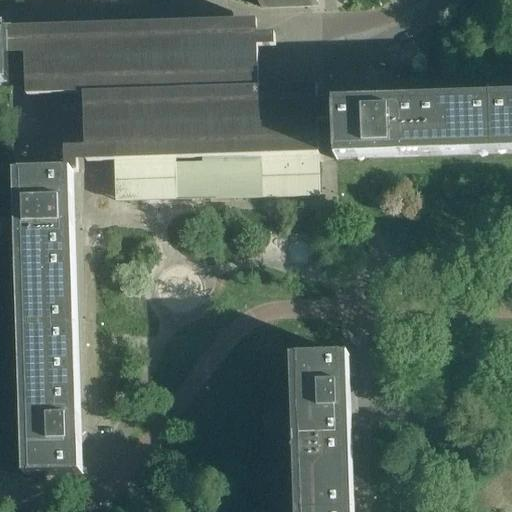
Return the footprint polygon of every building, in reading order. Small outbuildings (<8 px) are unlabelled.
[(262,0),(262,7),(261,7),(261,8),(268,8),(267,8),(312,7),(312,0),(262,0)] [(320,197),(318,100),(318,88),(260,90),(259,54),(258,22),(21,29),(22,54),(26,54),(28,96),(85,95),(87,163),(116,162),(118,203),(262,198),(320,197)] [(10,80),(9,36),(0,35),(0,86),(9,86),(10,87),(10,80)] [(511,103),(388,108),(387,102),(368,103),(368,109),(335,110),(337,155),(337,161),(338,161),(338,160),(511,154),(511,103)] [(76,424),(70,226),(75,226),(75,207),(69,207),(68,174),(23,175),(23,176),(17,176),(18,176),(27,476),(26,476),(26,477),(32,477),(77,476),(76,443),(82,443),(81,423),(76,424)] [(349,511),(346,407),(348,407),(351,403),(351,392),(345,392),(344,357),(299,359),(294,359),(298,511),(349,511)]
